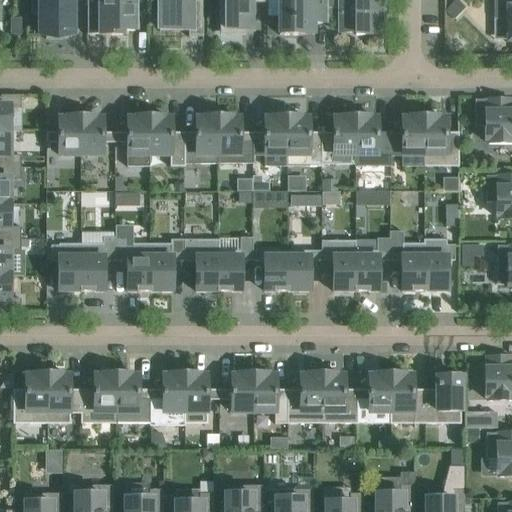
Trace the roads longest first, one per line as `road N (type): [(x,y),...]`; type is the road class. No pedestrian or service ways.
road 1 (residential): [(0,335),(511,348)]
road 2 (residential): [(0,82),(411,80)]
